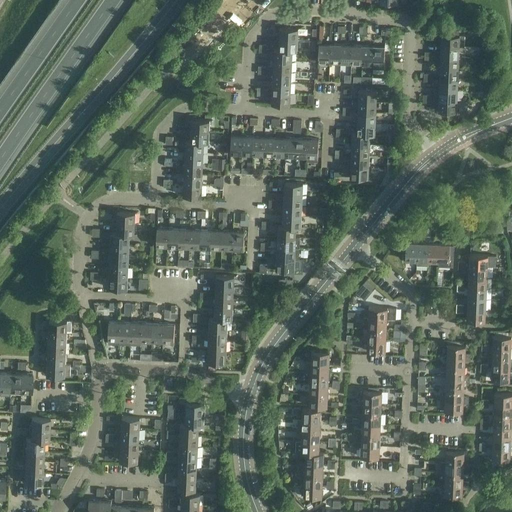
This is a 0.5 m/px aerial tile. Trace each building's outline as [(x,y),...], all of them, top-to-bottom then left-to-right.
[(279,38),(297,39),(298,28),(280,27),(279,38)] [(441,34),(441,45),(459,46),(464,46),(464,35),(459,35),(459,30),(443,29),(443,34),(441,34)] [(279,38),(279,49),(292,50),(292,51),(297,51),(297,39),(279,38)] [(330,62),(330,44),(319,43),(318,61),(330,62)] [(330,62),(340,62),(341,44),(330,44),(330,62)] [(352,44),(341,44),(340,62),(351,63),(352,44)] [(351,63),(362,63),(363,45),(352,44),(351,63)] [(362,63),(373,64),(373,45),(363,45),(362,63)] [(373,45),(373,64),(372,69),(384,69),(384,64),(385,46),(373,45)] [(459,57),(459,46),(441,45),(440,56),(459,57)] [(292,61),(292,51),(292,50),(279,49),(274,49),(274,60),(292,61)] [(458,68),(459,57),(440,56),(440,67),(458,68)] [(291,71),(292,61),(274,60),(273,71),(291,71)] [(458,78),(458,68),(440,67),(440,78),(458,78)] [(291,82),(291,71),(273,71),(273,82),(291,82)] [(457,89),(458,78),(440,78),(439,88),(457,89)] [(290,93),(291,82),(273,82),(272,92),(290,93)] [(457,100),(457,89),(439,88),(439,99),(457,100)] [(358,101),(376,102),(377,90),(358,90),(358,101)] [(272,104),(290,104),(290,93),(272,92),(272,104)] [(457,100),(439,99),(438,111),(442,111),(451,111),(457,112),(457,100)] [(376,113),(376,102),(358,101),(357,112),(376,113)] [(357,112),(357,123),(375,123),(376,113),(357,112)] [(191,130),(209,131),(210,120),(192,119),(191,130)] [(357,123),(356,133),(370,134),(375,135),(375,123),(357,123)] [(191,130),(191,141),(204,142),(209,142),(209,131),(191,130)] [(370,145),(370,134),(356,133),(352,133),(351,144),(370,145)] [(242,154),(243,135),(231,135),(231,153),(242,154)] [(253,136),(243,135),(242,154),(253,154),(253,136)] [(264,136),(253,136),(253,154),(264,155),(264,136)] [(275,137),(264,136),(264,155),(274,155),(275,137)] [(274,155),(285,155),(286,137),(275,137),(274,155)] [(285,155),(296,156),(297,138),(286,137),(285,155)] [(296,156),(307,156),(307,138),(297,138),(296,156)] [(307,156),(306,161),(318,162),(318,157),(319,138),(307,138),(307,156)] [(203,153),(204,142),(191,141),(186,140),(185,152),(203,153)] [(351,144),(351,155),(369,156),(370,145),(351,144)] [(203,163),(203,153),(185,152),(185,163),(203,163)] [(369,166),(369,156),(351,155),(351,166),(369,166)] [(185,163),(184,173),(202,174),(203,163),(185,163)] [(369,166),(351,166),(350,177),(368,178),(369,166)] [(202,185),(202,174),(184,173),(184,184),(202,185)] [(284,193),(302,194),(303,183),(285,182),(284,193)] [(201,196),(202,185),(184,184),(183,195),(201,196)] [(284,193),(284,204),(302,205),(302,194),(284,193)] [(284,204),(283,215),(301,216),(302,205),(284,204)] [(116,223),(135,224),(135,212),(117,211),(116,223)] [(283,215),(283,225),(283,226),(296,226),(296,227),(301,227),(301,216),(283,215)] [(116,223),(116,233),(116,234),(129,234),(129,235),(134,235),(135,224),(116,223)] [(295,237),(296,227),(296,226),(283,226),(283,225),(278,225),(277,236),(295,237)] [(167,246),(168,228),(157,227),(156,246),(167,246)] [(179,228),(168,228),(167,246),(178,246),(179,228)] [(190,229),(179,228),(178,246),(189,247),(190,229)] [(201,229),(190,229),(189,247),(200,247),(201,229)] [(211,229),(201,229),(200,247),(211,248),(211,229)] [(222,230),(211,229),(211,248),(221,248),(222,230)] [(233,230),(222,230),(221,248),(232,249),(233,230)] [(233,230),(232,249),(244,249),(244,231),(233,230)] [(129,245),(129,235),(129,234),(116,234),(116,233),(111,233),(111,244),(129,245)] [(277,236),(277,247),(299,248),(300,237),(295,237),(277,236)] [(417,261),(417,242),(406,242),(405,260),(417,261)] [(428,243),(417,242),(417,261),(416,266),(427,266),(427,261),(428,243)] [(439,243),(428,243),(427,261),(438,262),(439,243)] [(438,262),(438,266),(453,267),(454,244),(439,243),(438,262)] [(128,256),(129,245),(111,244),(110,255),(128,256)] [(277,247),(276,258),(294,259),(294,258),(299,258),(299,248),(277,247)] [(128,266),(128,256),(110,255),(110,266),(128,266)] [(469,266),(487,267),(488,256),(470,255),(469,266)] [(294,259),(276,258),(276,269),(294,270),(294,259)] [(127,277),(128,266),(110,266),(109,277),(127,277)] [(487,278),(487,267),(469,266),(469,277),(487,278)] [(215,286),(233,287),(234,275),(216,275),(215,286)] [(109,288),(127,289),(127,277),(109,277),(109,288)] [(487,288),(487,278),(469,277),(468,287),(487,288)] [(139,279),(139,289),(148,289),(149,279),(139,279)] [(366,280),(355,293),(365,301),(375,287),(366,280)] [(215,286),(215,297),(233,297),(233,287),(215,286)] [(486,299),(487,288),(468,287),(468,298),(486,299)] [(215,297),(214,308),(233,308),(233,297),(215,297)] [(468,298),(467,309),(486,310),(486,299),(468,298)] [(368,318),(387,319),(395,319),(396,308),(369,307),(368,318)] [(214,308),(214,318),(227,319),(232,319),(233,308),(214,308)] [(486,310),(467,309),(467,320),(485,321),(486,310)] [(227,330),(227,319),(214,318),(209,318),(209,329),(227,330)] [(386,330),(387,319),(368,318),(363,318),(363,322),(368,322),(368,329),(386,330)] [(48,331),(67,332),(67,321),(49,320),(48,331)] [(393,330),(405,330),(406,320),(401,320),(401,324),(395,324),(394,326),(394,330),(393,330)] [(119,345),(120,321),(109,321),(108,344),(119,345)] [(131,322),(120,321),(119,345),(130,345),(131,322)] [(142,322),(131,322),(130,345),(141,345),(141,341),(142,322)] [(152,323),(142,322),(141,341),(152,341),(152,323)] [(163,323),(152,323),(152,341),(162,341),(163,323)] [(163,323),(162,341),(174,342),(174,324),(163,323)] [(209,329),(208,340),(227,341),(227,330),(209,329)] [(386,341),(386,330),(368,329),(368,336),(362,336),(362,340),(367,340),(386,341)] [(405,330),(393,330),(392,341),(405,341),(405,330)] [(66,343),(67,332),(48,331),(48,342),(66,343)] [(493,347),(511,348),(511,336),(493,336),(493,347)] [(226,351),(227,341),(208,340),(208,350),(226,351)] [(386,341),(367,340),(367,351),(385,352),(386,341)] [(48,342),(48,353),(66,354),(66,343),(48,342)] [(466,346),(448,345),(447,356),(470,357),(471,353),(465,353),(466,346)] [(493,347),(492,358),(510,358),(511,348),(493,347)] [(226,351),(208,350),(207,362),(226,363),(226,351)] [(311,351),(311,362),(329,363),(330,352),(311,351)] [(48,353),(47,364),(70,365),(70,364),(65,364),(66,354),(48,353)] [(447,356),(447,367),(465,368),(465,361),(470,361),(470,357),(447,356)] [(510,369),(510,358),(492,358),(492,368),(510,369)] [(306,362),(305,373),(310,373),(329,374),(329,363),(311,362),(306,362)] [(70,365),(47,364),(47,375),(65,376),(65,375),(70,376),(70,365)] [(447,367),(446,378),(470,379),(470,375),(464,375),(465,368),(447,367)] [(510,369),(492,368),(491,380),(510,380),(510,369)] [(10,391),(11,373),(0,372),(0,395),(10,396),(10,391)] [(21,373),(11,373),(10,391),(21,391),(21,373)] [(33,374),(32,374),(21,373),(21,391),(32,392),(33,374)] [(310,373),(310,384),(328,385),(329,374),(310,373)] [(446,378),(446,388),(464,389),(464,382),(469,382),(470,379),(446,378)] [(310,384),(309,395),(328,395),(328,385),(310,384)] [(446,388),(445,399),(469,400),(469,397),(464,396),(464,389),(446,388)] [(358,402),(381,403),(382,392),(363,391),(363,398),(358,398),(358,402)] [(494,404),(511,404),(511,393),(495,393),(494,404)] [(327,407),(328,395),(309,395),(309,406),(327,407)] [(205,399),(189,398),(189,402),(186,402),(186,414),(204,414),(205,399)] [(469,400),(445,399),(445,410),(463,411),(463,404),(469,404),(469,400)] [(381,414),(381,403),(358,402),(358,406),(363,406),(362,413),(381,414)] [(511,404),(494,404),(494,415),(511,415),(511,404)] [(320,421),(321,409),(303,409),(302,420),(320,421)] [(380,424),(381,414),(362,413),(362,420),(357,420),(357,423),(380,424)] [(186,414),(185,424),(199,425),(204,426),(204,414),(186,414)] [(493,426),(511,426),(511,415),(494,415),(493,426)] [(49,429),(50,419),(50,418),(32,417),(31,429),(49,429)] [(122,417),(121,428),(139,429),(140,417),(122,417)] [(320,421),(302,420),(297,420),(297,430),(302,431),(320,431),(320,421)] [(380,435),(380,424),(357,423),(357,427),(362,427),(361,435),(380,435)] [(198,436),(199,425),(185,424),(180,424),(180,435),(198,436)] [(493,426),(493,437),(511,437),(511,426),(493,426)] [(121,428),(121,439),(139,440),(139,429),(121,428)] [(31,429),(31,439),(31,440),(44,440),(44,441),(49,441),(49,429),(31,429)] [(319,442),(320,431),(302,431),(301,442),(319,442)] [(180,435),(179,446),(198,447),(198,436),(180,435)] [(379,446),(380,435),(361,435),(361,442),(356,441),(356,445),(379,446)] [(493,437),(492,447),(510,448),(511,437),(493,437)] [(44,451),(44,441),(44,440),(31,440),(31,439),(26,439),(25,450),(44,451)] [(138,451),(139,440),(121,439),(120,450),(138,451)] [(301,442),(301,452),(324,453),(319,452),(319,442),(301,442)] [(379,446),(356,445),(356,449),(361,449),(360,457),(379,457),(379,446)] [(179,446),(179,456),(197,457),(198,447),(179,446)] [(510,448),(492,447),(492,459),(510,460),(510,448)] [(25,450),(25,460),(43,461),(44,451),(25,450)] [(138,451),(120,450),(120,461),(138,462),(138,451)] [(445,462),(469,463),(469,459),(464,459),(464,451),(446,451),(445,462)] [(323,464),(324,453),(301,452),(301,453),(305,453),(305,463),(323,464)] [(179,456),(179,467),(197,468),(197,457),(179,456)] [(25,460),(25,472),(43,473),(43,461),(25,460)] [(445,462),(445,473),(463,474),(464,466),(469,466),(469,463),(445,462)] [(323,475),(323,464),(305,463),(304,474),(323,475)] [(179,467),(178,478),(197,479),(197,468),(179,467)] [(43,473),(25,472),(24,483),(42,484),(43,473)] [(445,473),(445,484),(468,485),(468,481),(463,481),(463,474),(445,473)] [(304,474),(304,485),(322,486),(323,475),(304,474)] [(178,478),(178,489),(196,490),(197,479),(178,478)] [(468,485),(445,484),(444,495),(462,496),(463,488),(468,488),(468,485)] [(322,486),(304,485),(303,496),(322,497),(322,486)] [(200,494),(181,493),(181,504),(199,505),(200,494)] [(99,511),(100,500),(89,500),(88,511),(99,511)] [(99,511),(110,511),(111,506),(111,501),(100,500),(99,511)]
